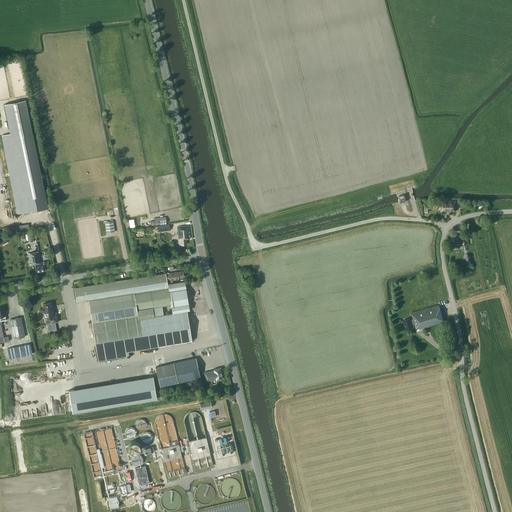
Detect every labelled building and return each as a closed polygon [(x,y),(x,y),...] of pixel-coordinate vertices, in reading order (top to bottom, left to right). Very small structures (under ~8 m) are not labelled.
[(47,205),(26,100),(4,104),(10,134),(2,135),(18,214),(33,211),(32,208),(47,205)] [(455,202),(441,202),(441,203),(433,203),(433,207),(435,207),(435,210),(441,210),(441,212),(455,212),(455,202)] [(154,218),(154,221),(150,221),(151,226),(167,224),(166,217),(154,218)] [(114,232),(113,221),(105,222),(106,233),(114,232)] [(190,239),(189,226),(177,227),(179,245),(186,244),(186,239),(190,239)] [(461,245),(460,235),(451,236),(452,242),(450,243),(451,246),(454,246),(455,248),(459,247),(459,245),(461,245)] [(40,262),(38,251),(28,253),(30,264),(34,264),(36,272),(45,270),(43,262),(40,262)] [(165,273),(164,273),(166,284),(167,284),(167,281),(179,279),(179,278),(184,277),(183,271),(177,272),(168,273),(165,273)] [(93,328),(98,361),(129,356),(128,351),(192,341),(187,311),(189,311),(185,281),(167,284),(166,284),(164,273),(74,288),(77,303),(88,301),(92,323),(90,323),(91,329),(93,328)] [(410,319),(403,320),(405,330),(413,328),(412,326),(414,325),(415,328),(419,327),(420,329),(423,328),(425,327),(429,326),(444,322),(443,321),(440,309),(438,302),(437,298),(426,301),(429,308),(411,313),(413,319),(411,320),(410,319)] [(53,310),(51,302),(42,304),(46,324),(47,324),(48,329),(48,333),(56,331),(55,322),(58,322),(56,313),(54,313),(53,310)] [(24,337),(20,317),(10,319),(14,339),(24,337)] [(0,325),(0,342),(9,341),(8,336),(4,337),(1,325),(0,325)] [(11,348),(7,349),(9,358),(13,358),(13,357),(16,357),(26,355),(29,354),(29,355),(32,354),(30,344),(27,345),(24,345),(14,347),(14,348),(11,348)] [(200,378),(196,358),(155,367),(160,387),(200,378)] [(222,379),(220,368),(214,369),(214,370),(204,373),(206,381),(216,379),(216,380),(222,379)] [(152,376),(68,390),(72,412),(156,398),(152,376)] [(182,457),(173,412),(156,416),(162,447),(163,447),(165,461),(182,457)] [(86,433),(95,478),(104,476),(104,473),(122,470),(113,427),(96,430),(100,448),(96,449),(93,432),(86,433)] [(137,437),(136,427),(127,428),(128,438),(137,437)] [(153,442),(152,432),(143,432),(143,442),(153,442)] [(131,447),(138,452),(143,445),(136,440),(131,447)] [(135,468),(139,486),(149,483),(145,466),(135,468)] [(131,492),(129,484),(120,486),(121,489),(119,489),(121,495),(128,494),(128,493),(127,493),(131,492)] [(118,500),(117,496),(107,498),(109,509),(119,507),(118,503),(119,503),(118,500)]
